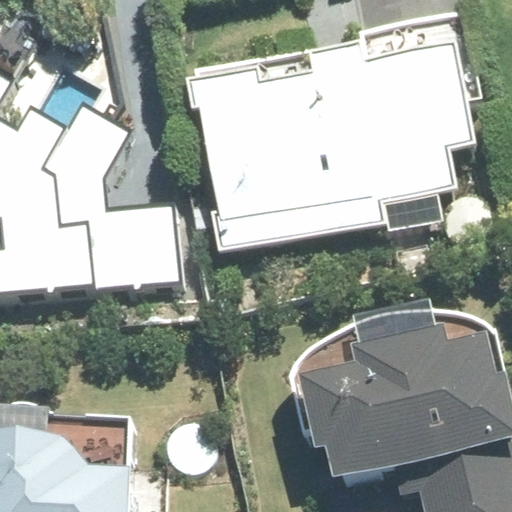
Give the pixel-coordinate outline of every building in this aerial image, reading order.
[(411,215),(435,211),(464,205),(457,168),(485,161),(474,114),(486,111),(471,26),(363,46),(368,66),(322,74),(319,56),(199,77),(201,94),(194,101),(199,131),(206,129),(226,227),(218,230),(224,269),(391,238),(387,219),(411,215)] [(0,310),(187,293),(181,216),(115,221),(113,194),(141,147),(87,117),(73,143),(40,123),(26,147),(0,131),(22,90),(0,77),(0,310)] [(435,211),(411,215),(414,235),(438,231),(435,211)] [(426,503),(428,511),(511,511),(511,402),(507,404),(497,361),(458,371),(455,354),(362,375),(365,391),(308,403),(324,475),(337,472),(345,503),(403,491),(407,507),(426,503)] [(0,511),(138,511),(139,494),(98,493),(71,463),(0,460),(0,511)]
